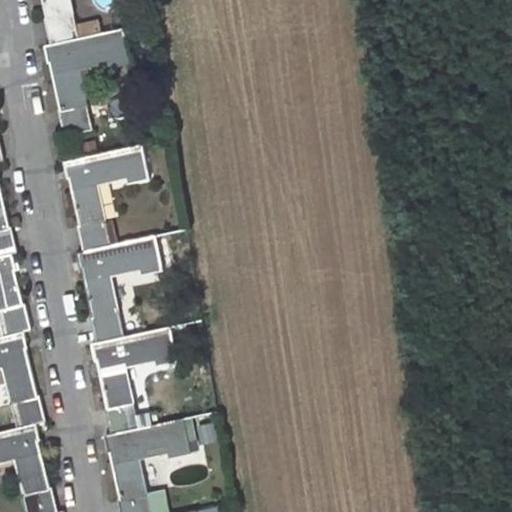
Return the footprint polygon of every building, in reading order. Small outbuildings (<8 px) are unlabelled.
[(46,19),(52,45),(81,39),(75,14),(73,14),(69,0),(44,0),(49,19),(46,19)] [(60,111),(65,136),(93,130),(88,104),(86,104),(79,68),(111,60),(113,66),(132,62),(125,29),(81,39),(52,45),(46,46),(48,56),(50,56),(61,110),(60,111)] [(79,225),(84,252),(114,246),(108,219),(106,219),(98,184),(131,176),(132,182),(151,177),(144,145),(64,163),(67,172),(70,172),(81,225),(79,225)] [(0,255),(14,252),(21,251),(15,226),(12,226),(0,177),(0,172),(0,170),(0,255)] [(92,318),(98,343),(127,337),(121,311),(119,312),(111,275),(143,268),(144,273),(165,268),(157,237),(114,246),(84,252),(77,254),(80,264),(82,263),(94,316),(92,318)] [(0,310),(0,314),(5,336),(25,331),(33,329),(28,303),(25,304),(15,263),(17,262),(14,252),(0,255),(0,305),(1,310),(0,310)] [(107,409),(113,434),(141,428),(136,403),(134,403),(127,366),(158,359),(159,364),(180,359),(173,327),(127,337),(98,343),(93,344),(95,353),(97,354),(110,408),(107,409)] [(5,336),(0,337),(0,366),(6,365),(15,401),(13,403),(19,428),(38,423),(47,421),(41,395),(39,396),(26,342),(28,342),(25,331),(5,336)] [(121,500),(123,511),(153,511),(150,493),(147,494),(140,457),(172,450),(173,455),(193,451),(186,418),(141,428),(113,434),(107,435),(109,446),(111,446),(123,499),(121,500)] [(19,428),(0,432),(0,461),(18,457),(28,493),(26,494),(30,511),(59,511),(54,487),(52,488),(38,433),(41,433),(38,423),(19,428)]
